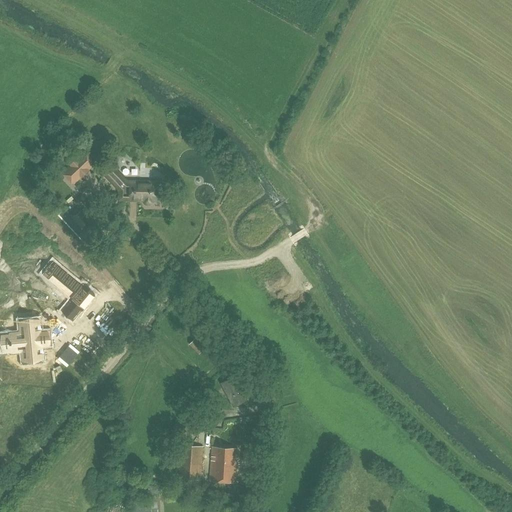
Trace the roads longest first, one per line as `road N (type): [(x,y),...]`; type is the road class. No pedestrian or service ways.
road 1 (track): [(40,0),(187,81),(264,149),(312,209),(306,231),(263,260),(177,283)]
road 2 (unclassified): [(0,492),(177,283)]
road 3 (unclassified): [(243,511),(270,388),(177,283)]
road 4 (track): [(142,324),(207,391),(215,422)]
